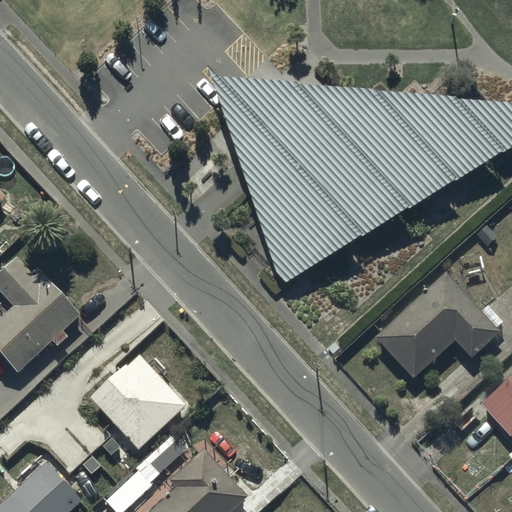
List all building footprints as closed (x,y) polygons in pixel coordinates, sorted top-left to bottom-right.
[(277,278),(287,288),(511,155),(511,111),(213,84),(277,278)] [(511,205),(492,223),(511,246),(511,244),(511,205)] [(0,268),(0,288),(12,302),(0,312),(0,350),(18,370),(81,311),(21,248),(0,268)] [(374,334),(413,374),(453,336),(471,355),(499,328),(496,325),(502,319),(486,302),(480,307),(443,268),(374,334)] [(138,354),(90,398),(138,449),(185,405),(138,354)] [(511,377),(483,404),(511,436),(511,377)] [(144,511),(227,511),(247,494),(204,446),(172,475),(178,482),(144,511)] [(70,511),(83,501),(47,462),(0,505),(0,511),(70,511)]
